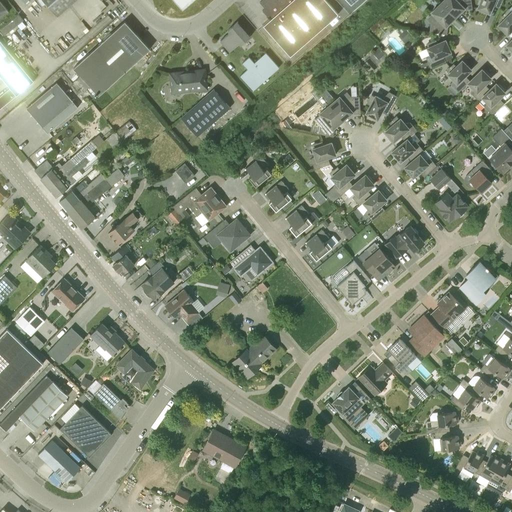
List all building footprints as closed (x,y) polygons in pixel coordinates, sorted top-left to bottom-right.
[(0,0),(0,17),(9,10),(0,0)] [(43,0),(58,16),(75,0),(43,0)] [(193,0),(174,0),(182,9),(193,0)] [(261,0),(259,2),(265,8),(262,10),(270,19),(292,0),(261,0)] [(263,25),(290,56),(338,14),(325,0),(292,0),(270,19),(263,25)] [(440,2),(455,17),(456,17),(453,14),(457,9),(460,12),(463,9),(464,10),(470,9),(471,10),(472,9),(470,0),(444,0),(441,3),(440,2)] [(503,0),(480,0),(481,0),(478,8),(480,9),(479,9),(479,10),(487,14),(487,13),(487,12),(490,13),(494,3),(501,5),(503,0)] [(454,18),(455,17),(440,2),(439,2),(441,4),(432,13),(433,14),(428,19),(433,24),(432,32),(430,32),(447,35),(447,33),(446,32),(447,27),(447,26),(450,23),(447,20),(451,15),(454,18)] [(511,11),(511,12),(508,9),(501,16),(504,19),(498,25),(507,34),(511,29),(511,11)] [(0,29),(4,35),(24,20),(19,14),(0,29)] [(99,95),(143,55),(150,49),(125,21),(73,67),(81,76),(98,94),(99,95)] [(241,44),(250,37),(237,22),(228,29),(230,32),(220,40),(230,51),(239,43),(241,44)] [(406,29),(406,30),(400,35),(399,35),(405,42),(412,36),(406,29)] [(0,75),(4,81),(22,67),(0,39),(0,75)] [(437,43),(436,40),(427,44),(428,48),(427,48),(430,55),(426,58),(431,69),(446,62),(445,61),(443,62),(440,57),(450,52),(449,50),(450,49),(451,50),(451,49),(447,41),(447,42),(446,42),(445,40),(437,43)] [(384,54),(379,48),(373,54),(378,59),(384,54)] [(279,67),(266,52),(254,63),(249,57),(242,63),(247,69),(240,76),(253,91),(279,67)] [(468,83),(463,78),(471,70),(462,61),(456,67),(453,64),(446,71),(449,73),(448,74),(453,80),(451,84),(458,92),(468,83)] [(22,67),(4,81),(10,87),(0,95),(0,108),(34,81),(22,67)] [(172,92),(207,88),(205,69),(170,73),(172,92)] [(482,97),(488,91),(483,87),(491,79),(489,77),(490,76),(491,76),(484,69),(484,70),(483,71),(482,69),(468,83),(473,88),(470,93),(478,101),(482,97)] [(77,79),(94,98),(98,94),(81,76),(77,79)] [(48,132),(76,108),(78,106),(57,81),(26,107),(48,132)] [(488,91),(482,97),(487,102),(484,107),(492,115),(504,104),(503,103),(501,105),(497,101),(505,93),(503,91),(504,90),(505,90),(498,84),(497,85),(496,83),(488,91)] [(197,136),(230,108),(214,89),(181,117),(197,136)] [(388,115),(398,97),(389,92),(382,99),(375,96),(375,97),(371,95),(367,104),(370,106),(366,113),(368,114),(368,115),(367,115),(375,120),(375,119),(375,118),(377,119),(382,111),(387,114),(387,115),(388,115)] [(328,103),(343,120),(340,117),(346,112),(348,115),(352,113),(352,114),(359,113),(359,114),(360,114),(359,96),(359,98),(351,98),(347,93),(341,98),(340,96),(330,105),(329,103),(328,103)] [(235,97),(233,97),(233,115),(241,115),(241,104),(236,104),(235,97)] [(342,121),(343,120),(328,103),(328,104),(329,105),(319,114),(321,115),(315,120),(320,125),(318,133),(316,133),(333,137),(334,135),(333,135),(334,129),(334,128),(337,125),(334,122),(339,118),(342,121)] [(435,117),(441,123),(445,120),(439,113),(435,117)] [(407,139),(414,133),(417,131),(410,122),(405,124),(400,119),(399,120),(397,117),(389,123),(392,126),(385,131),(394,141),(402,134),(407,139)] [(124,140),(137,130),(130,121),(117,131),(124,140)] [(511,123),(504,131),(501,128),(511,140),(511,123)] [(500,146),(509,138),(501,129),(492,137),(500,146)] [(414,160),(420,154),(424,151),(417,142),(420,140),(414,133),(407,139),(392,152),(394,154),(393,154),(392,154),(398,161),(399,160),(400,162),(409,154),(414,160)] [(54,166),(55,167),(53,167),(47,159),(35,170),(37,173),(49,187),(74,167),(81,160),(85,156),(104,141),(99,135),(92,141),(91,139),(61,165),(59,162),(54,166)] [(462,140),(457,135),(453,139),(457,144),(462,140)] [(75,144),(80,140),(76,136),(71,140),(75,144)] [(323,145),(322,141),(313,145),(314,148),(313,149),(315,156),(311,159),(315,170),(330,164),(330,163),(327,164),(325,158),(335,155),(335,153),(336,152),(337,152),(334,144),(333,144),(332,145),(331,142),(323,145)] [(502,173),(511,164),(511,150),(506,144),(490,159),(502,173)] [(127,156),(125,153),(123,154),(119,149),(115,153),(119,159),(120,158),(122,160),(127,156)] [(294,160),(289,154),(284,157),(290,163),(294,160)] [(420,154),(414,160),(405,167),(406,169),(406,170),(405,169),(405,170),(411,177),(411,176),(412,175),(413,176),(422,169),(425,174),(423,176),(424,176),(436,166),(430,158),(425,160),(420,154)] [(72,175),(77,171),(89,161),(85,156),(81,160),(74,167),(49,187),(57,196),(69,185),(65,180),(72,175)] [(272,174),(266,167),(269,165),(261,156),(245,169),(245,170),(247,169),(251,174),(251,173),(253,175),(249,178),(256,187),(272,174)] [(481,192),(492,183),(487,177),(493,172),(482,160),(471,171),(474,174),(469,179),(481,192)] [(186,183),(195,175),(185,163),(176,170),(186,183)] [(340,196),(350,187),(346,182),(355,174),(346,164),(340,170),(337,167),(330,173),(332,176),(331,177),(336,182),(333,187),(337,192),(339,195),(340,196)] [(99,181),(67,208),(75,218),(81,224),(93,214),(88,208),(88,207),(85,203),(91,198),(93,200),(107,189),(125,175),(119,167),(105,178),(105,177),(99,181)] [(459,188),(442,169),(431,179),(439,188),(445,182),(454,193),(459,188)] [(99,181),(105,177),(102,173),(89,183),(88,184),(84,180),(72,189),(60,200),(67,208),(99,181)] [(363,203),(369,197),(365,192),(374,185),(372,183),(373,182),(374,182),(368,175),(367,175),(368,176),(367,176),(365,175),(350,187),(355,193),(352,197),(359,206),(363,203)] [(292,198),(286,192),(289,190),(281,180),(265,194),(266,194),(267,193),(271,198),(273,200),(269,203),(276,211),(292,198)] [(173,206),(179,214),(185,209),(189,206),(197,216),(195,217),(202,226),(226,206),(211,187),(201,195),(196,188),(173,206)] [(312,195),(316,199),(322,194),(318,189),(312,195)] [(369,197),(363,203),(368,208),(365,212),(372,221),(385,210),(384,210),(382,212),(378,207),(387,200),(385,198),(386,197),(386,198),(387,197),(381,190),(380,191),(381,191),(380,192),(378,190),(369,197)] [(467,205),(465,203),(457,194),(452,199),(447,193),(436,203),(441,209),(439,210),(440,211),(449,221),(454,217),(465,207),(467,205)] [(145,211),(156,202),(149,194),(138,203),(145,211)] [(312,223),(307,216),(309,214),(301,205),(285,218),(286,219),(287,218),(291,223),(291,222),(293,224),(289,227),(296,236),(312,223)] [(352,212),(359,219),(364,215),(358,207),(352,212)] [(190,216),(185,209),(179,214),(184,220),(190,216)] [(15,248),(31,232),(10,212),(0,223),(0,230),(5,235),(4,237),(15,248)] [(130,224),(138,218),(134,213),(133,212),(108,233),(117,243),(134,229),(130,224)] [(217,235),(222,241),(230,251),(250,235),(237,218),(229,224),(225,219),(204,236),(208,241),(217,235)] [(424,243),(418,235),(418,232),(415,229),(412,228),(410,226),(396,237),(395,236),(385,244),(397,258),(407,250),(405,248),(407,247),(410,247),(414,251),(424,243)] [(355,234),(349,227),(345,231),(350,238),(355,234)] [(332,247),(327,241),(329,238),(322,229),(305,242),(306,243),(307,242),(311,247),(312,247),(313,249),(309,252),(316,260),(332,247)] [(207,242),(203,238),(197,242),(201,247),(207,242)] [(123,273),(135,263),(127,254),(132,250),(130,247),(133,244),(130,240),(113,254),(118,260),(115,262),(123,273)] [(251,244),(230,262),(235,267),(234,268),(240,276),(245,272),(251,267),(257,275),(273,262),(260,246),(255,250),(251,244)] [(43,277),(56,264),(49,257),(51,255),(40,245),(26,260),(43,277)] [(381,272),(385,276),(396,267),(393,263),(393,261),(391,258),(388,258),(380,248),(372,255),(366,249),(358,256),(376,277),(381,272)] [(147,263),(151,267),(157,262),(154,258),(147,263)] [(154,298),(170,285),(174,282),(162,268),(164,266),(159,260),(149,269),(153,274),(142,284),(145,287),(143,288),(144,291),(147,295),(150,297),(152,295),(154,298)] [(360,295),(361,296),(366,292),(365,290),(366,290),(363,286),(370,280),(354,260),(345,267),(350,274),(337,285),(344,294),(345,293),(352,301),(360,295)] [(486,268),(480,262),(471,270),(472,271),(467,275),(469,277),(460,286),(476,303),(477,302),(487,292),(483,288),(489,283),(492,286),(498,276),(499,276),(487,267),(486,268)] [(227,264),(221,269),(225,274),(231,269),(227,264)] [(189,266),(179,272),(183,278),(193,272),(189,266)] [(0,304),(17,287),(5,275),(0,279),(0,304)] [(72,310),(85,297),(64,278),(52,291),(72,310)] [(226,297),(228,288),(218,286),(216,294),(226,297)] [(198,312),(191,303),(194,301),(184,290),(165,306),(173,315),(179,311),(183,315),(182,316),(187,322),(198,312)] [(456,312),(462,306),(449,292),(437,303),(441,307),(442,309),(441,309),(434,316),(432,313),(431,314),(445,328),(459,315),(456,312)] [(30,335),(44,321),(30,307),(15,321),(30,335)] [(424,355),(427,352),(444,336),(424,315),(415,323),(419,327),(412,333),(415,336),(410,341),(424,355)] [(496,320),(490,316),(487,321),(492,325),(496,320)] [(113,333),(102,322),(90,335),(100,344),(95,349),(107,360),(113,354),(125,341),(114,331),(113,333)] [(60,364),(84,338),(72,327),(47,352),(60,364)] [(7,329),(0,336),(0,408),(43,363),(7,329)] [(276,347),(264,335),(257,341),(256,340),(248,347),(234,360),(248,376),(261,364),(260,363),(276,347)] [(464,346),(468,342),(463,336),(458,340),(464,346)] [(456,354),(462,349),(452,338),(446,344),(456,354)] [(511,339),(510,338),(503,348),(499,345),(495,350),(505,357),(509,353),(511,355),(511,339)] [(414,354),(401,340),(394,347),(392,345),(388,349),(392,354),(388,358),(400,371),(409,363),(407,361),(414,354)] [(154,369),(132,349),(117,365),(125,372),(132,364),(140,372),(133,382),(141,388),(154,369)] [(408,363),(413,369),(423,360),(418,354),(408,363)] [(510,368),(495,357),(488,367),(484,364),(480,369),(491,377),(494,372),(502,378),(504,376),(505,377),(509,371),(508,370),(510,368)] [(397,377),(383,363),(378,368),(379,369),(376,372),(371,366),(359,377),(375,394),(387,383),(384,380),(392,372),(397,378),(397,377)] [(47,375),(0,423),(0,424),(6,431),(20,416),(53,381),(47,375)] [(459,384),(465,389),(476,396),(479,392),(487,398),(489,396),(490,397),(495,391),(493,390),(495,388),(480,377),(473,387),(463,379),(459,384)] [(88,387),(90,382),(82,378),(80,383),(88,387)] [(95,392),(102,384),(97,379),(89,387),(95,392)] [(68,395),(53,381),(20,416),(35,430),(68,395)] [(340,414),(354,429),(369,415),(361,407),(370,398),(355,381),(354,382),(359,386),(353,391),(349,387),(344,392),(343,391),(338,396),(338,397),(333,402),(337,407),(336,408),(341,413),(339,415),(339,416),(340,414)] [(422,401),(429,395),(428,394),(424,390),(417,382),(410,388),(422,401)] [(121,399),(104,383),(94,393),(120,418),(128,407),(125,404),(127,401),(123,397),(121,399)] [(481,400),(476,396),(465,389),(458,398),(454,395),(450,400),(461,408),(464,403),(472,409),(475,405),(476,406),(481,400)] [(418,404),(418,401),(416,398),(413,398),(410,400),(410,404),(412,406),(416,406),(418,404)] [(89,456),(111,433),(82,405),(60,429),(54,424),(50,428),(59,436),(63,432),(89,456)] [(434,432),(447,431),(446,425),(456,424),(456,421),(458,421),(457,414),(455,414),(455,411),(437,413),(437,412),(433,412),(430,416),(430,420),(427,421),(426,423),(427,433),(434,432)] [(246,446),(214,429),(203,449),(225,460),(222,466),(232,471),(246,446)] [(447,431),(434,432),(435,438),(440,438),(441,450),(459,448),(459,445),(461,445),(460,438),(458,438),(458,436),(448,437),(447,431)] [(384,441),(389,446),(394,441),(390,436),(384,441)] [(67,482),(81,467),(52,439),(38,454),(67,482)] [(474,472),(481,461),(484,455),(477,451),(476,453),(472,451),(467,459),(462,456),(456,467),(457,468),(454,472),(458,474),(460,470),(461,471),(464,466),(474,472)] [(474,472),(489,480),(501,459),(494,455),(493,456),(491,455),(486,464),(481,461),(474,472)] [(504,489),(511,478),(505,475),(510,466),(508,464),(509,463),(501,459),(489,480),(499,486),(504,489)] [(186,504),(191,494),(179,488),(174,498),(186,504)]
